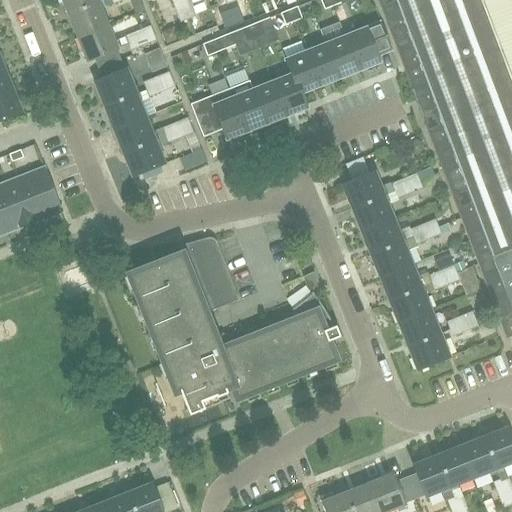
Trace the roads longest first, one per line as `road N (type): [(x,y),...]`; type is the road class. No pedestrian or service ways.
road 1 (residential): [(240,214),(134,232),(97,208),(18,0)]
road 2 (residential): [(382,392),(314,224),(287,207),(240,214)]
road 3 (residential): [(213,511),(223,484),(382,392)]
road 4 (unknown): [(417,0),(489,188)]
road 5 (residential): [(240,214),(277,308),(224,327)]
road 6 (residential): [(511,391),(414,421),(382,392)]
